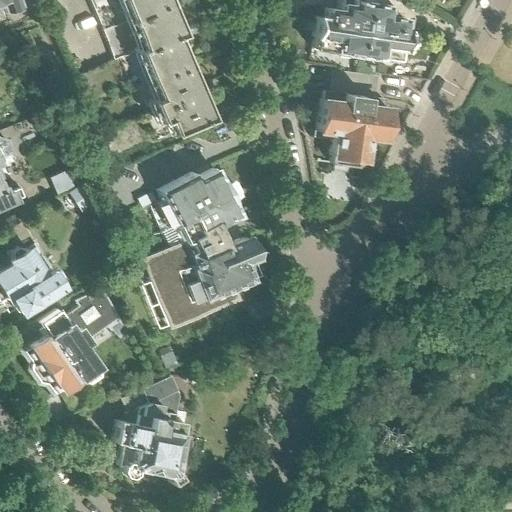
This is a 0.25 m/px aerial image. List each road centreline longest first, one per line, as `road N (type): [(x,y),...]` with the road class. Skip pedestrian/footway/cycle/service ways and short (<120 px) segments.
road 1 (residential): [(331,314),(498,0)]
road 2 (residential): [(331,314),(295,233),(273,108),(239,0)]
road 3 (residential): [(223,511),(261,482),(278,451),(331,314)]
road 4 (residential): [(0,414),(86,511)]
